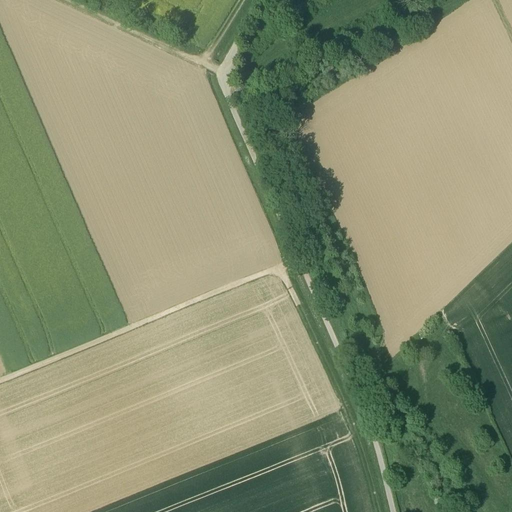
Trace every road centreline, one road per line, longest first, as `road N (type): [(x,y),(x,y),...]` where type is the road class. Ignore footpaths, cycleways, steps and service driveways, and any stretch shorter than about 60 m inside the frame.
road 1 (track): [(400,511),(385,447),(222,82),(263,0)]
road 2 (track): [(286,275),(0,392)]
road 3 (track): [(240,121),(460,0)]
road 4 (track): [(306,311),(370,457),(384,511)]
road 5 (track): [(203,65),(60,0)]
